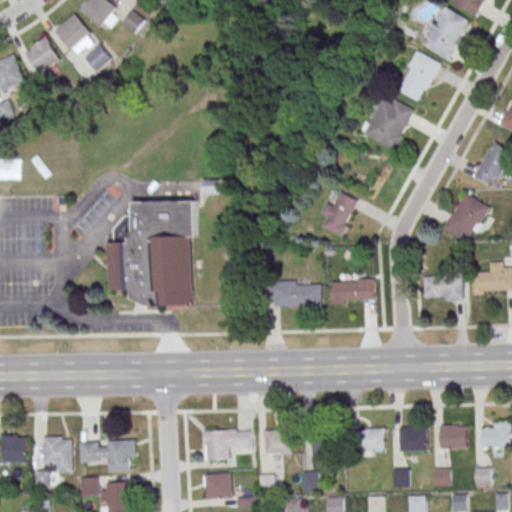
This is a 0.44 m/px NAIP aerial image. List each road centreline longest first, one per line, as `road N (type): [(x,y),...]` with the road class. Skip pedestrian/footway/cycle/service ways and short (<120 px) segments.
road 1 (secondary): [(511,364),(0,375)]
road 2 (residential): [(511,27),(399,231),(403,367)]
road 3 (residential): [(172,511),(165,372)]
